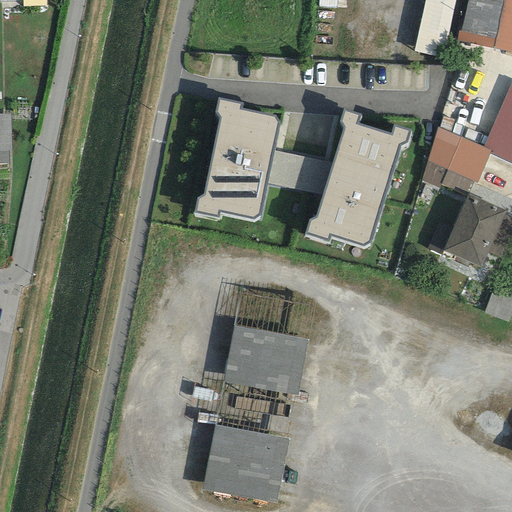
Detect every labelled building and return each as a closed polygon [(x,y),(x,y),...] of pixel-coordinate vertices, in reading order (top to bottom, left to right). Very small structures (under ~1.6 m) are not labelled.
[(442,63),(456,0),(427,0),(415,58),(442,63)] [(511,0),(467,0),(460,32),(457,31),(455,41),(511,52),(511,0)] [(244,101),(216,95),(213,110),(218,117),(202,190),(195,194),(191,211),(218,217),(218,212),(251,219),(260,215),(282,119),(278,114),(243,107),(244,101)] [(361,112),(342,107),(338,119),(341,129),(314,214),(308,216),(303,232),(329,241),(331,235),(363,246),(371,242),(400,144),(406,141),(410,128),(392,122),(389,131),(358,122),(361,112)] [(10,114),(0,114),(0,164),(7,164),(7,150),(10,150),(10,114)] [(489,150),(437,128),(420,181),(439,188),(441,184),(467,195),(472,183),(476,184),(489,150)] [(505,213),(467,195),(441,184),(439,188),(416,238),(418,239),(416,245),(441,256),(443,251),(480,268),(505,213)] [(278,511),(319,314),(241,299),(201,500),(260,511),(278,511)]
